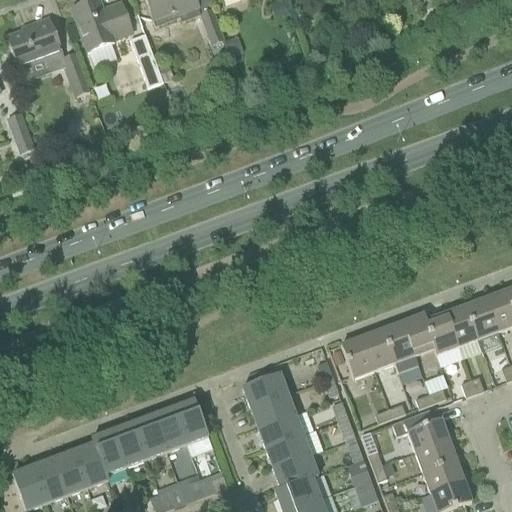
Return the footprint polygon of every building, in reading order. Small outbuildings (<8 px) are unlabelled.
[(141,0),(146,11),(152,27),(154,32),(178,23),(180,27),(198,20),(200,20),(198,15),(197,13),(192,0),(141,0)] [(364,11),(359,0),(340,0),(347,17),(364,11)] [(119,8),(101,15),(97,4),(70,14),(86,57),(113,47),(113,48),(132,41),(119,8)] [(282,7),(271,10),(275,23),(286,20),(282,7)] [(44,63),(60,57),(48,23),(29,29),(31,33),(4,43),(15,73),(21,89),(50,78),(44,63)] [(218,31),(204,36),(209,49),(223,44),(218,31)] [(313,36),(306,39),(310,50),(321,46),(318,39),(313,36)] [(144,39),(129,44),(137,66),(146,92),(149,91),(152,90),(159,88),(162,87),(155,71),(152,61),(144,39)] [(75,101),(88,97),(74,58),(60,63),(75,101)] [(166,67),(155,71),(162,87),(172,83),(166,67)] [(69,127),(67,132),(70,138),(76,139),(83,134),(84,129),(81,123),(76,123),(69,127)] [(18,160),(33,155),(28,141),(13,146),(18,160)] [(511,313),(505,296),(492,300),(490,295),(483,298),(497,337),(511,331),(511,313)] [(477,345),(497,337),(483,298),(474,302),(476,307),(464,311),(477,345)] [(449,311),(442,313),(456,352),(477,345),(464,311),(451,316),(449,311)] [(422,319),(419,321),(432,356),(434,361),(456,352),(442,313),(433,317),(435,322),(424,326),(422,319)] [(419,321),(408,324),(407,319),(399,322),(414,363),(432,356),(419,321)] [(392,330),(380,335),(393,370),(396,378),(400,389),(421,382),(417,371),(414,363),(399,322),(391,325),(392,330)] [(380,335),(368,339),(366,334),(358,338),(373,378),(393,370),(380,335)] [(352,385),(373,378),(358,338),(350,340),(352,345),(339,350),(352,385)] [(338,354),(329,357),(334,369),(342,365),(338,354)] [(320,386),(331,382),(326,368),(315,372),(320,386)] [(505,388),(511,384),(511,378),(509,370),(500,373),(505,388)] [(286,399),(285,397),(278,379),(240,392),(248,413),(286,399)] [(327,404),(337,400),(331,382),(320,386),(327,404)] [(441,395),(433,397),(428,382),(422,384),(427,400),(431,409),(444,404),(441,395)] [(482,396),(482,395),(477,382),(468,386),(473,399),(482,396)] [(464,403),(473,399),(468,386),(459,389),(464,403)] [(256,433),(294,419),(286,399),(248,413),(256,433)] [(416,414),(431,409),(427,400),(413,405),(416,414)] [(186,450),(206,442),(193,405),(172,413),(186,450)] [(336,427),(346,423),(340,407),(330,410),(336,427)] [(390,424),(403,419),(400,409),(387,414),(390,424)] [(166,458),(186,450),(172,413),(152,420),(166,458)] [(376,429),(390,424),(387,414),(372,420),(376,429)] [(427,416),(391,430),(395,443),(406,439),(413,458),(452,444),(449,436),(444,438),(439,425),(431,428),(427,416)] [(263,454),(301,440),(294,419),(256,433),(263,454)] [(145,466),(166,458),(152,420),(131,428),(145,466)] [(342,443),(352,439),(346,423),(336,427),(342,443)] [(125,474),(145,466),(131,428),(111,436),(125,474)] [(105,481),(125,474),(111,436),(90,443),(106,486),(105,481)] [(271,474),(309,460),(301,440),(263,454),(271,474)] [(86,494),(106,486),(90,443),(92,449),(72,457),(86,494)] [(450,454),(455,452),(452,444),(413,458),(421,478),(454,466),(450,454)] [(356,449),(345,452),(347,456),(351,468),(362,464),(356,449)] [(65,501),(86,494),(72,457),(51,464),(65,501)] [(371,474),(381,470),(376,457),(366,460),(371,474)] [(273,497),(317,481),(309,460),(271,474),(278,494),(273,496),(273,497)] [(45,509),(65,501),(51,464),(31,472),(45,509)] [(464,476),(459,478),(454,466),(421,478),(428,499),(467,484),(464,476)] [(376,487),(385,483),(381,470),(371,474),(376,487)] [(22,511),(35,511),(45,509),(31,472),(10,479),(22,511)] [(365,475),(349,481),(353,491),(369,485),(365,475)] [(195,504),(205,501),(197,480),(187,483),(195,504)] [(206,482),(199,485),(197,480),(205,501),(214,498),(208,482),(207,482),(206,482)] [(311,485),(318,482),(317,481),(273,497),(278,511),(295,511),(318,504),(311,485)] [(465,494),(470,492),(467,484),(428,499),(433,511),(463,511),(462,510),(470,507),(465,494)] [(163,511),(172,511),(165,491),(156,494),(163,511)] [(150,511),(163,511),(156,494),(145,498),(150,511)] [(373,495),(356,502),(360,511),(377,505),(373,495)] [(385,511),(392,511),(396,511),(390,497),(381,501),(385,511)]
